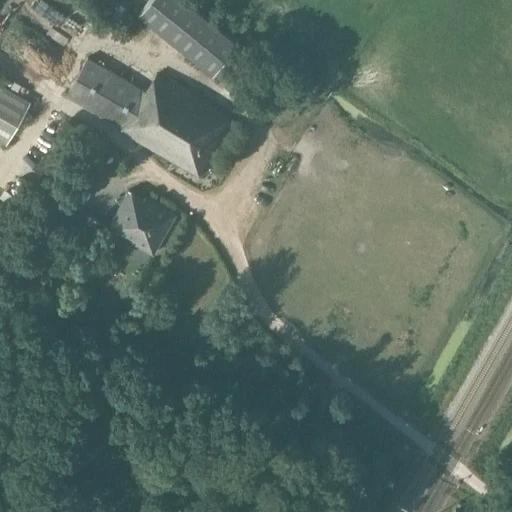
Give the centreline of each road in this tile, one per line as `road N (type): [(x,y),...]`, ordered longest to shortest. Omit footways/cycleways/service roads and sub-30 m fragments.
road 1 (track): [(293,348),(256,310),(219,218),(0,61)]
road 2 (track): [(507,511),(293,348)]
